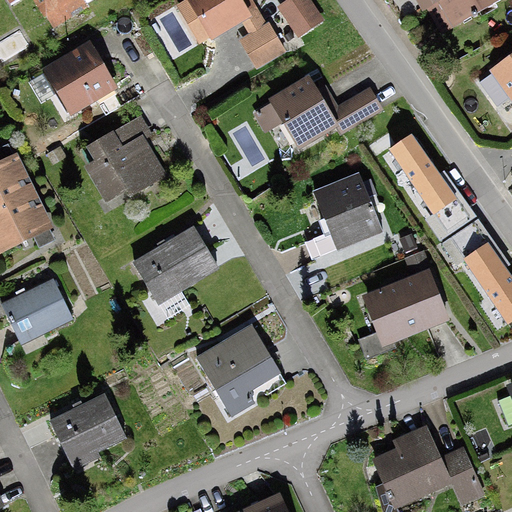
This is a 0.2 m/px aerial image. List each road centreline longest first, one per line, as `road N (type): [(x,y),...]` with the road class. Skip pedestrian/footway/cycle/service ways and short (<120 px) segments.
road 1 (residential): [(353,419),(159,87)]
road 2 (residential): [(351,0),(511,231)]
road 3 (residential): [(511,355),(353,419)]
road 4 (residential): [(290,444),(139,511)]
